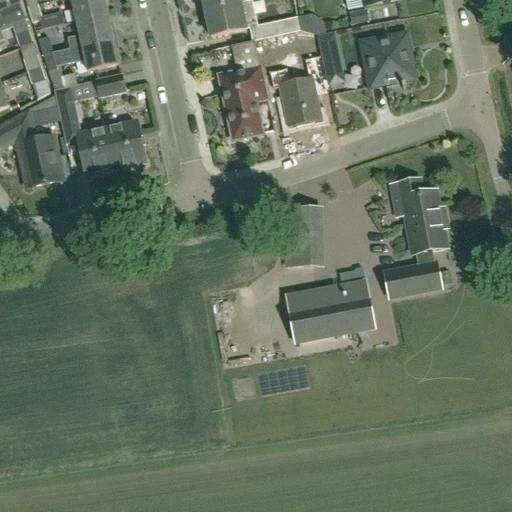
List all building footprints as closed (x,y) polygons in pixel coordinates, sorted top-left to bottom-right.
[(0,0),(0,31),(1,31),(12,27),(25,22),(17,0),(0,0)] [(25,0),(30,12),(37,9),(34,0),(25,0)] [(77,25),(108,18),(103,0),(73,0),(71,0),(77,25)] [(201,0),(204,13),(240,6),(238,0),(201,0)] [(345,0),(348,12),(364,9),(400,2),(399,0),(345,0)] [(240,6),(204,13),(210,40),(245,32),(240,6)] [(298,20),(301,34),(316,37),(325,35),(323,24),(312,17),(298,20)] [(77,25),(80,39),(69,41),(71,52),(113,42),(108,18),(77,25)] [(301,34),(298,20),(249,30),(252,44),(301,34)] [(25,22),(12,27),(19,49),(33,45),(25,22)] [(334,36),(318,39),(329,89),(345,85),(334,36)] [(370,91),(415,82),(406,37),(361,46),(370,91)] [(44,59),(55,56),(53,48),(54,48),(51,39),(39,43),(44,59)] [(113,42),(71,52),(55,56),(58,70),(86,63),(88,75),(119,68),(113,42)] [(28,75),(40,70),(33,45),(19,49),(28,75)] [(219,79),(222,96),(233,143),(262,137),(255,102),(266,100),(255,45),(232,50),(237,75),(219,79)] [(58,71),(58,70),(55,56),(44,59),(49,75),(58,71)] [(316,98),(329,95),(322,64),(305,68),(308,82),(290,86),(287,72),(270,76),(274,93),(280,92),(288,131),(322,124),(316,98)] [(40,70),(28,75),(32,86),(36,103),(48,96),(44,83),(40,70)] [(100,102),(126,96),(122,78),(96,84),(100,102)] [(0,113),(9,110),(0,86),(0,113)] [(66,148),(79,145),(78,139),(82,138),(81,133),(75,106),(72,90),(56,94),(54,94),(55,98),(57,110),(58,110),(64,137),(66,148)] [(28,191),(60,184),(51,141),(36,144),(30,115),(0,131),(0,150),(1,153),(12,148),(13,153),(20,151),(28,191)] [(107,133),(115,172),(144,165),(137,127),(107,133)] [(107,133),(82,138),(78,139),(79,145),(86,179),(115,172),(107,133)] [(417,216),(440,211),(437,193),(423,196),(420,182),(391,188),(397,219),(405,218),(407,226),(419,223),(417,216)] [(419,223),(407,226),(413,258),(418,257),(420,268),(384,275),(389,301),(442,291),(437,265),(434,266),(432,254),(447,251),(444,232),(448,231),(445,210),(440,211),(417,216),(419,223)] [(288,270),(315,269),(314,211),(287,212),(287,220),(287,262),(288,270)] [(351,336),(374,331),(370,308),(366,284),(287,299),(296,346),(351,336)] [(258,320),(257,309),(237,310),(238,321),(258,320)]
